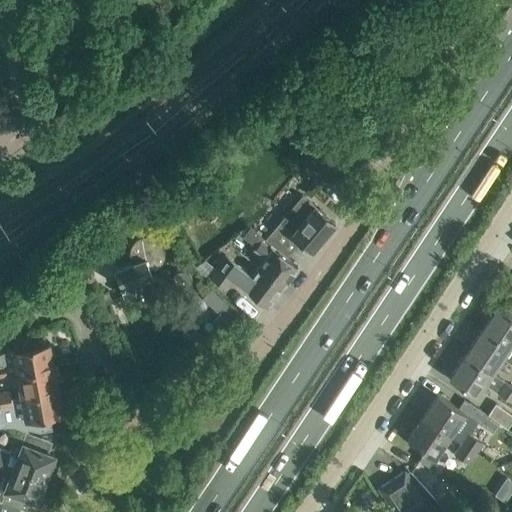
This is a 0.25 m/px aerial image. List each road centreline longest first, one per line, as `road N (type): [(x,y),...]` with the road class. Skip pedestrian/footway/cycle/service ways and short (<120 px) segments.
road 1 (unclassified): [(144,444),(288,316),(498,0)]
road 2 (motorway): [(511,53),(202,511)]
road 3 (motorway): [(261,511),(511,125)]
road 4 (residential): [(308,511),(511,206)]
road 5 (residential): [(0,325),(44,306),(81,308),(109,383),(144,444)]
road 6 (residential): [(0,135),(22,95),(0,0)]
